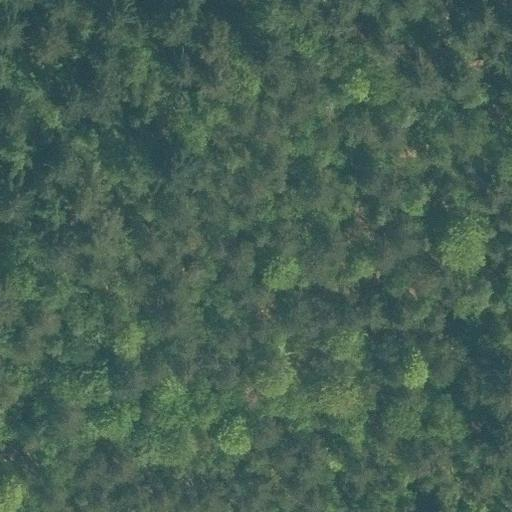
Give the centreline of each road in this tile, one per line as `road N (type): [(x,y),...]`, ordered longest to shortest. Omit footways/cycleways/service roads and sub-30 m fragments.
road 1 (track): [(511,432),(415,400),(0,369)]
road 2 (track): [(303,0),(511,133)]
road 3 (track): [(415,400),(305,511)]
